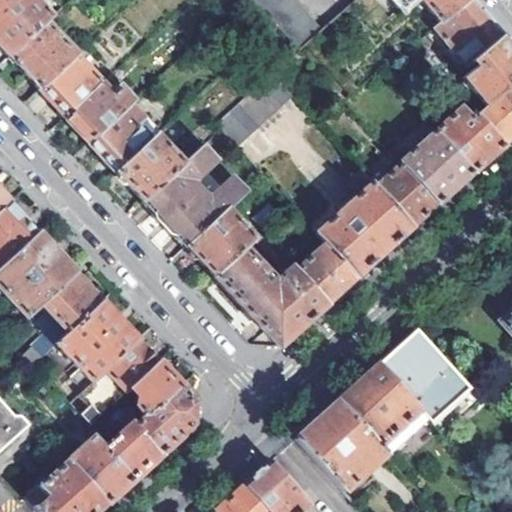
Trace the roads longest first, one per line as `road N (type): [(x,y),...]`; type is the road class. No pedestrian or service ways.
road 1 (residential): [(264,406),(0,121)]
road 2 (tertiary): [(511,187),(264,406)]
road 3 (tertiary): [(158,511),(264,406)]
